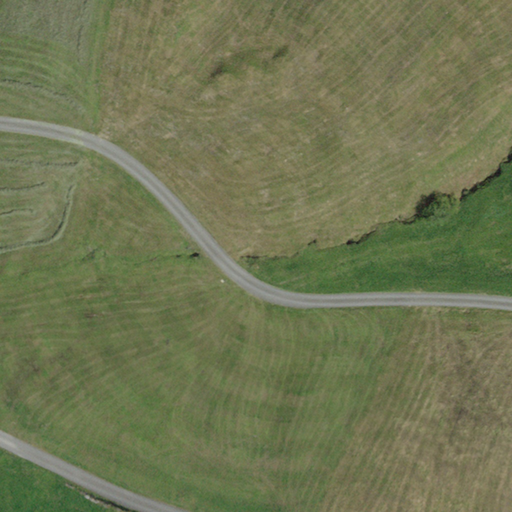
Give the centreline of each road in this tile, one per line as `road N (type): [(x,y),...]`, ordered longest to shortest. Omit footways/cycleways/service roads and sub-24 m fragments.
road 1 (unclassified): [(511,304),(298,301),(264,293),(117,155),(77,136),(0,122)]
road 2 (unclassified): [(163,511),(0,438)]
